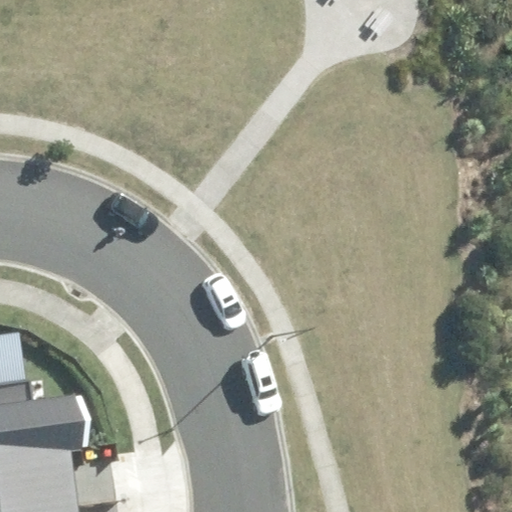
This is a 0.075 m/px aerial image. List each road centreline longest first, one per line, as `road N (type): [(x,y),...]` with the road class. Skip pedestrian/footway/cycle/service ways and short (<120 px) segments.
road 1 (residential): [(168,292),(201,367),(224,511)]
road 2 (residential): [(168,292),(122,242),(84,218),(0,201)]
